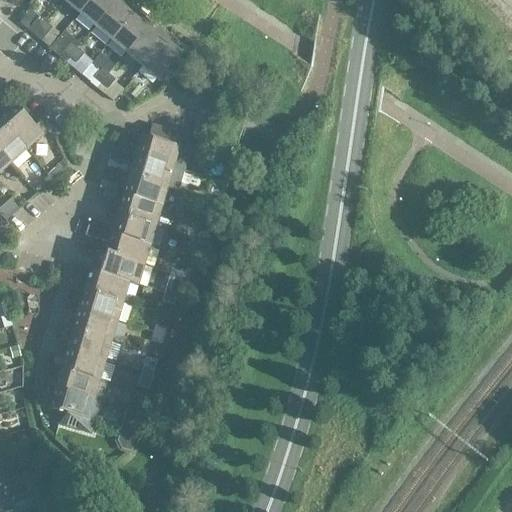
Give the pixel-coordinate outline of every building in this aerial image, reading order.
[(64,0),(62,3),(78,16),(90,0),(64,0)] [(90,0),(78,16),(93,29),(117,0),(90,0)] [(123,0),(117,0),(93,29),(109,42),(135,10),(123,0)] [(135,10),(109,42),(125,55),(151,23),(135,10)] [(37,33),(44,24),(38,18),(30,27),(37,33)] [(151,23),(125,55),(140,68),(167,36),(151,23)] [(44,24),(37,33),(44,39),(51,29),(44,24)] [(167,36),(140,68),(163,86),(171,76),(165,71),(183,50),(167,36)] [(69,59),(76,50),(69,44),(62,53),(69,59)] [(76,50),(69,59),(75,65),(83,55),(76,50)] [(100,85),(107,76),(101,70),(93,79),(100,85)] [(107,76),(100,85),(107,90),(114,81),(107,76)] [(15,106),(0,119),(0,121),(26,151),(48,131),(41,123),(34,128),(15,106)] [(26,151),(0,121),(0,152),(10,164),(26,151)] [(140,137),(136,149),(112,142),(110,150),(172,169),(178,150),(199,156),(203,142),(152,127),(148,139),(140,137)] [(127,177),(167,189),(178,192),(183,173),(172,169),(110,150),(107,159),(131,166),(127,177)] [(0,173),(10,164),(0,152),(0,173)] [(122,196),(161,208),(167,189),(127,177),(122,196)] [(104,191),(115,195),(118,187),(106,183),(104,191)] [(115,195),(104,191),(101,200),(113,203),(115,195)] [(116,216),(155,228),(161,208),(122,196),(116,216)] [(87,229),(149,248),(155,228),(116,216),(112,228),(89,221),(87,229)] [(104,255),(143,267),(149,248),(87,229),(85,237),(107,244),(104,255)] [(98,275),(128,284),(137,287),(143,267),(104,255),(98,275)] [(83,292),(122,304),(128,284),(98,275),(89,272),(83,292)] [(164,294),(176,298),(178,290),(177,290),(180,279),(172,276),(168,287),(166,287),(164,294)] [(77,311),(116,323),(122,304),(83,292),(77,311)] [(174,305),(176,298),(164,294),(162,302),(174,305)] [(71,331),(110,343),(116,323),(77,311),(71,331)] [(152,334),(163,337),(166,329),(155,325),(152,334)] [(65,350),(104,362),(110,343),(71,331),(65,350)] [(163,337),(152,334),(150,342),(161,346),(163,337)] [(20,359),(17,347),(16,348),(8,350),(12,361),(19,359),(20,359)] [(59,371),(98,382),(104,362),(65,350),(59,371)] [(140,373),(152,376),(156,362),(144,358),(140,373)] [(53,389),(92,401),(98,382),(59,371),(53,389)] [(152,376),(140,373),(136,387),(148,390),(152,376)] [(92,402),(92,401),(53,389),(47,410),(61,414),(57,426),(83,433),(92,428),(99,404),(92,402)] [(128,412),(141,416),(146,401),(133,397),(128,412)] [(138,424),(141,416),(128,412),(126,420),(138,424)]
